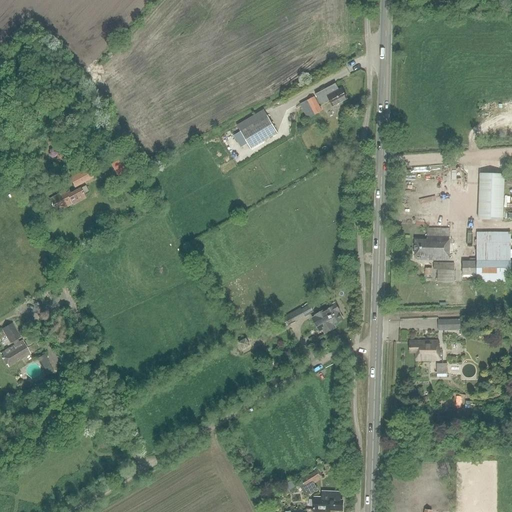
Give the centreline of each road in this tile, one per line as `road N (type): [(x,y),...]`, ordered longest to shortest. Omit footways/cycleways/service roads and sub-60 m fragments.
road 1 (primary): [(369,511),(381,152),(377,0)]
road 2 (track): [(137,457),(0,138)]
road 3 (unclassified): [(356,339),(365,83),(351,0)]
